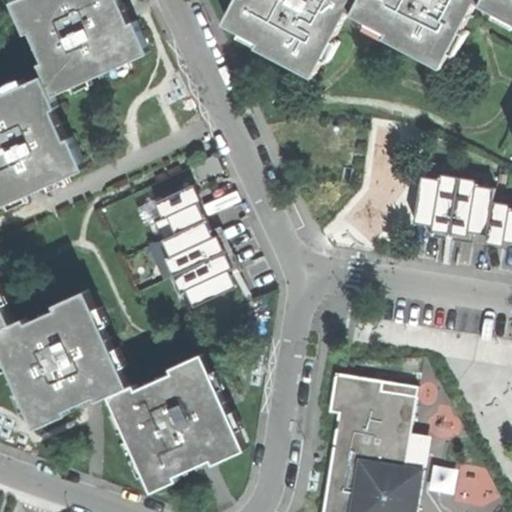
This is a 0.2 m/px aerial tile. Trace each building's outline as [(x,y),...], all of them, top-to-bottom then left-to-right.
[(40,72),(51,96),(147,55),(131,19),(127,21),(121,8),(117,0),(8,0),(22,32),(25,30),(39,60),(36,61),(40,72)] [(239,0),(228,22),(244,30),(242,36),(260,46),(317,75),(326,58),(331,61),(341,42),(335,39),(351,9),(357,12),(363,0),(239,0)] [(363,0),(357,12),(371,20),(369,24),(391,35),(446,65),(453,50),(459,53),(470,32),(465,29),(479,0),(481,0),(485,1),(485,0),(363,0)] [(511,0),(485,0),(485,1),(501,10),(498,15),(511,22),(511,0)] [(53,100),(51,96),(40,72),(0,89),(0,204),(83,168),(69,137),(64,140),(57,124),(47,102),(53,100)] [(202,179),(224,168),(217,155),(196,165),(202,179)] [(443,179),(424,175),(417,222),(435,225),(434,229),(453,233),(461,177),(443,174),(443,179)] [(479,179),(461,177),(453,233),(469,236),(470,231),(489,234),(495,201),(497,188),(478,184),(479,179)] [(196,183),(157,201),(165,217),(156,221),(172,256),(168,258),(183,291),(188,289),(196,306),(239,286),(231,269),(235,267),(220,234),(216,236),(199,201),(203,200),(196,183)] [(511,205),(511,203),(495,201),(489,234),(487,242),(498,244),(499,239),(510,241),(511,241),(511,208),(511,205)] [(10,318),(0,322),(0,350),(34,425),(63,411),(61,407),(75,401),(92,393),(94,397),(106,391),(126,383),(82,286),(50,301),(52,305),(17,321),(14,316),(10,318)] [(0,322),(10,318),(0,296),(0,322)] [(161,373),(132,386),(130,381),(126,383),(106,391),(151,488),(181,474),(179,469),(199,460),(214,453),(216,458),(237,449),(193,352),(159,368),(161,373)] [(418,511),(420,503),(426,468),(407,465),(420,386),(337,372),(331,411),(341,412),(324,511),(418,511)] [(434,487),(458,490),(462,466),(437,462),(434,487)]
